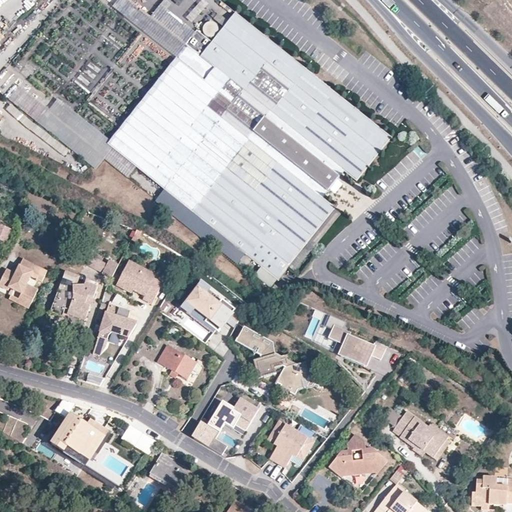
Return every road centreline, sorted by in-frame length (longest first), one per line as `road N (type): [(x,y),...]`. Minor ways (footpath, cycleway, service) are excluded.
road 1 (residential): [(293,511),(131,410),(0,370)]
road 2 (primary): [(371,0),(511,144)]
road 3 (primary): [(393,0),(511,116)]
road 4 (unknown): [(286,505),(382,376)]
road 5 (unknown): [(110,402),(171,285)]
road 6 (unknown): [(180,440),(230,369),(216,329)]
road 7 (primary): [(511,89),(420,0)]
